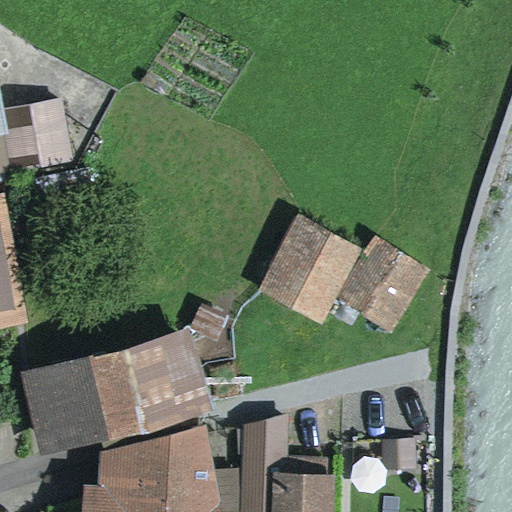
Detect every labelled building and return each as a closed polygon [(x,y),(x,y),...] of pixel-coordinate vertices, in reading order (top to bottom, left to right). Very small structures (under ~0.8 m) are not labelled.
[(1,109),(12,168),(70,157),(60,99),(1,109)] [(300,222),(271,276),(326,308),(355,253),(300,222)] [(376,237),(343,290),(391,320),(424,268),(376,237)] [(0,304),(9,303),(0,248),(0,304)] [(201,399),(185,337),(116,356),(133,419),(201,399)] [(32,378),(48,440),(133,419),(116,356),(32,378)] [(214,511),(215,511),(202,437),(113,461),(110,502),(102,502),(101,511),(214,511)] [(281,509),(281,511),(323,511),(325,483),(323,460),(245,456),(244,507),(281,509)]
